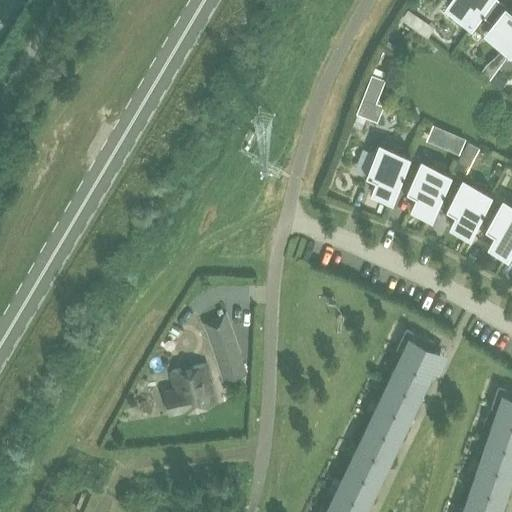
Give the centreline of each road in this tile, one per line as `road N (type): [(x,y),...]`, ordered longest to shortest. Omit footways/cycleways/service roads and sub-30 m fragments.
road 1 (residential): [(511,329),(422,276),(285,221),(254,504)]
road 2 (primary): [(208,0),(0,351)]
